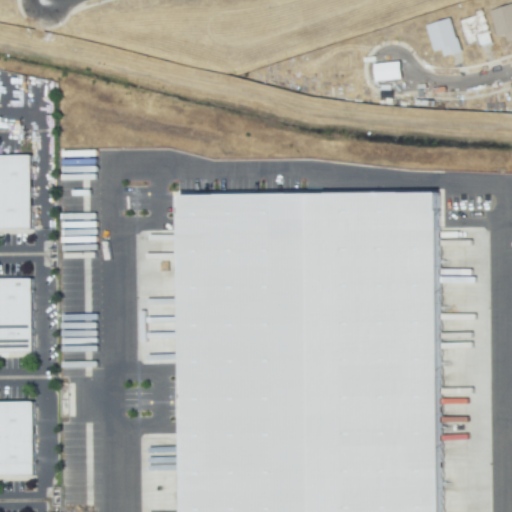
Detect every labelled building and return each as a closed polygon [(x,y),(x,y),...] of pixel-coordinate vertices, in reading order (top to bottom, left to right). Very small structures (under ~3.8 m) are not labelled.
[(511,39),(511,4),(491,9),(496,36),(505,34),(507,41),(511,39)] [(458,19),(465,44),(477,41),(479,46),(491,42),(482,12),(458,19)] [(442,49),(444,57),(461,51),(450,18),(426,25),(434,51),(442,49)] [(400,79),(399,62),(374,63),(375,80),(400,79)] [(0,230),(0,155),(37,155),(38,230),(0,230)] [(180,195),(183,511),(441,511),(439,192),(180,195)] [(0,353),(0,278),(35,278),(37,353),(0,353)] [(0,476),(0,400),(38,400),(39,476),(0,476)]
